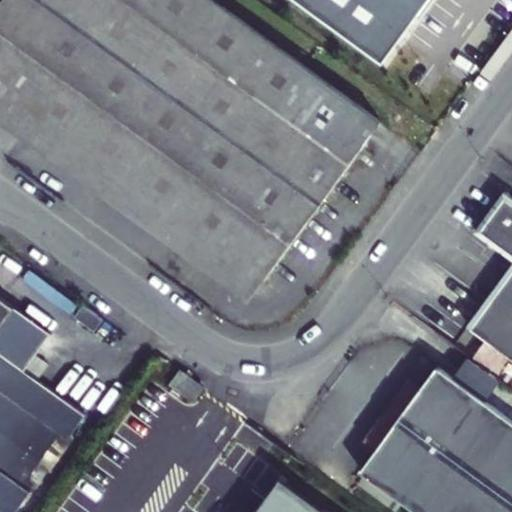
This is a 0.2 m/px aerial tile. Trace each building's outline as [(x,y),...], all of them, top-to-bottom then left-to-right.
[(0,0),(0,87),(259,279),(377,119),(215,0),(0,0)] [(296,0),(384,65),(418,19),(422,22),(437,0),(296,0)] [(0,115),(246,296),(259,279),(0,87),(0,115)] [(474,230),(511,257),(511,262),(467,324),(511,357),(511,195),(504,189),(474,230)] [(18,488),(57,436),(66,443),(85,417),(25,372),(52,335),(0,296),(0,511),(16,511),(28,496),(18,488)] [(96,330),(103,320),(84,305),(76,315),(96,330)] [(469,357),(453,377),(485,401),(500,381),(469,357)] [(362,471),(365,473),(404,501),(418,511),(511,511),(511,419),(485,401),(453,377),(438,366),(423,386),(378,449),(362,471)] [(193,400),(203,386),(181,370),(171,383),(193,400)] [(423,386),(410,377),(365,440),(378,449),(423,386)] [(33,499),(72,448),(66,443),(57,436),(18,488),(28,496),(33,499)] [(399,508),(404,501),(365,473),(360,480),(399,508)] [(327,511),(283,479),(258,511),(327,511)]
